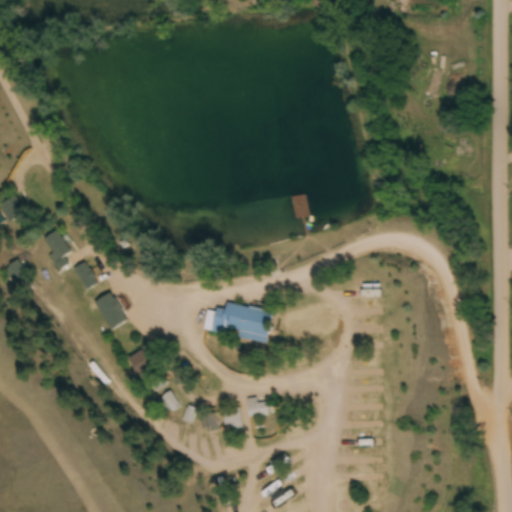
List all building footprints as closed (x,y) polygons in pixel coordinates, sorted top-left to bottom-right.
[(0,205),(7,223),(25,216),(18,198),(0,205)] [(304,206),(294,208),(296,220),(300,219),(300,216),(305,215),(304,206)] [(65,271),(79,258),(54,233),(41,246),(65,271)] [(86,292),(97,285),(86,264),(74,271),(86,292)] [(127,323),(111,295),(95,304),(110,332),(127,323)] [(266,345),(272,313),(227,304),(225,314),(208,310),(203,333),(266,345)] [(129,360),(136,373),(150,365),(143,352),(129,360)] [(168,415),(180,408),(170,393),(159,401),(168,415)] [(273,418),(273,400),(247,400),(247,418),(273,418)] [(217,433),(217,415),(202,416),(203,434),(217,433)]
